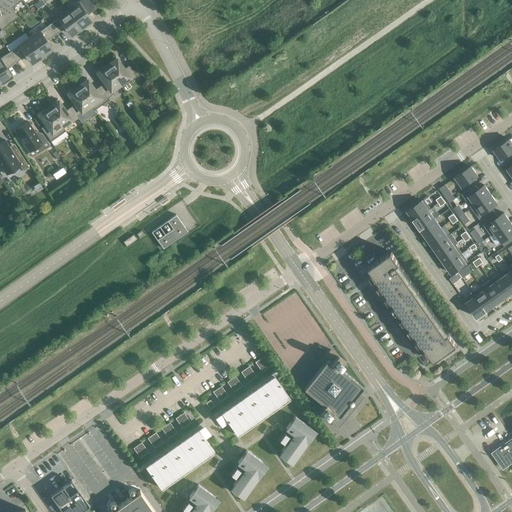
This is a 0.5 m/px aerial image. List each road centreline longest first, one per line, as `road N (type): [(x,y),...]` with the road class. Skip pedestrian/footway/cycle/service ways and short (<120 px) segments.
road 1 (residential): [(12,467),(299,270)]
road 2 (residential): [(511,307),(476,331),(389,206)]
road 3 (residential): [(137,4),(0,102)]
road 4 (unclassified): [(299,270),(384,391)]
road 5 (residential): [(201,122),(137,4)]
road 6 (secondary): [(401,442),(301,511)]
